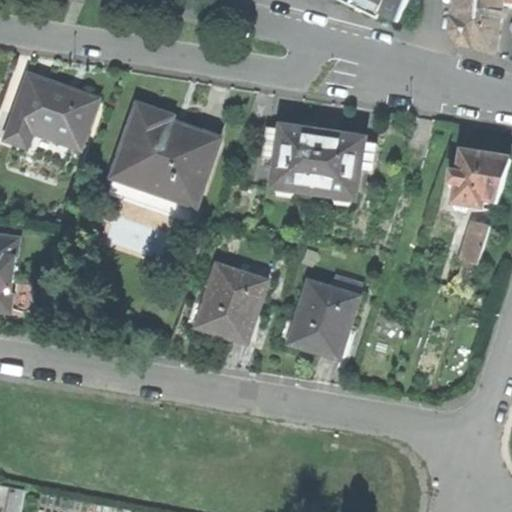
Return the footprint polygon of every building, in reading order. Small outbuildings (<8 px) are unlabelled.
[(348,0),(398,24),(409,0),(348,0)] [(454,0),(452,35),(458,45),(480,53),(495,57),(501,10),(502,0),(454,0)] [(511,0),(502,0),(501,10),(511,10),(511,0)] [(29,81),(6,145),(28,152),(35,133),(82,150),(99,101),(77,94),(76,97),(60,92),(29,81)] [(111,181),(107,194),(173,216),(177,204),(196,210),(220,139),(185,127),(181,139),(167,134),(172,118),(155,112),(137,106),(111,181)] [(280,160),(284,130),(269,128),(265,158),(280,160)] [(280,160),(276,188),(356,200),(360,172),(364,142),(325,137),(284,130),(280,160)] [(379,145),(364,142),(360,172),(374,174),(379,145)] [(487,159),(463,155),(459,175),(451,174),(449,188),(456,189),(453,207),(483,211),(484,203),(497,206),(511,163),(487,159)] [(474,224),(462,262),(478,267),(490,229),(474,224)] [(0,312),(12,314),(20,241),(0,239),(0,312)] [(218,267),(198,329),(225,338),(248,345),(269,284),(218,267)] [(309,284),(290,346),(311,352),(340,361),(358,299),(309,284)] [(0,484),(0,511),(21,511),(26,489),(0,484)]
